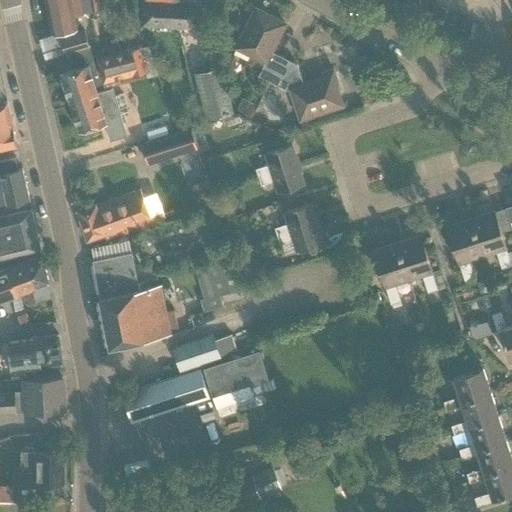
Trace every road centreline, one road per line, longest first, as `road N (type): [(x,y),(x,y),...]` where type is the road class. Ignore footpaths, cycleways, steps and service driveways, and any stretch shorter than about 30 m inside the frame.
road 1 (tertiary): [(88,511),(87,374),(9,0)]
road 2 (residential): [(437,70),(415,107),(341,133),(364,207),(511,162)]
road 3 (residential): [(437,70),(313,0)]
